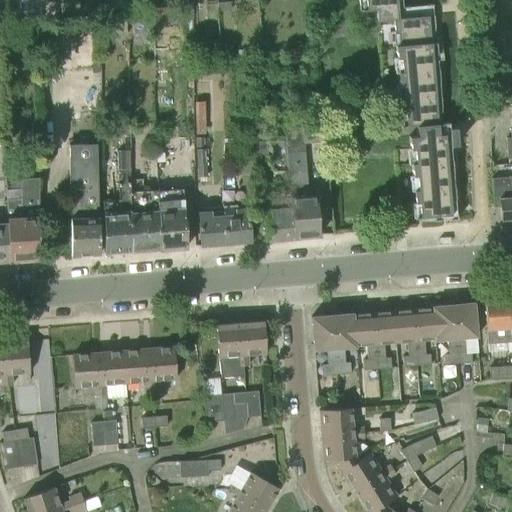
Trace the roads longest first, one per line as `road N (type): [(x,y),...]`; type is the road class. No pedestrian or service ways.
road 1 (residential): [(0,298),(287,276)]
road 2 (residential): [(322,511),(304,466),(287,276)]
road 3 (residential): [(287,276),(511,257)]
